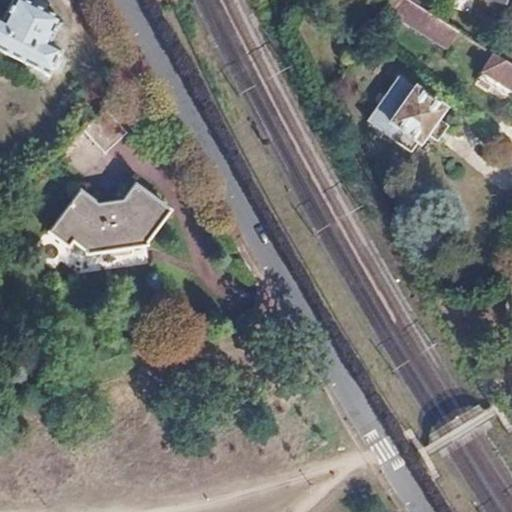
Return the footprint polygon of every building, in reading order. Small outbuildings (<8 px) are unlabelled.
[(0,50),(50,76),(62,51),(49,44),(61,20),(22,0),(14,0),(4,21),(0,18),(0,50)] [(414,7),(402,0),(389,0),(385,7),(447,47),(455,34),(445,28),(414,7)] [(511,70),(511,42),(499,62),(511,70)] [(511,70),(499,62),(492,57),(477,80),(511,101),(511,70)] [(146,80),(133,58),(106,73),(119,97),(127,89),(146,80)] [(388,125),(414,90),(399,79),(371,118),(371,127),(395,143),(399,138),(398,137),(400,134),(388,125)] [(436,122),(443,111),(414,90),(388,125),(400,134),(398,137),(399,138),(395,143),(409,153),(415,144),(418,146),(426,136),(435,143),(445,128),(436,122)] [(104,155),(126,135),(104,111),(81,132),(104,155)] [(140,251),(162,219),(128,190),(118,208),(93,209),(76,195),(58,220),(46,237),(64,252),(69,245),(82,256),(82,261),(140,256),(140,251)]
